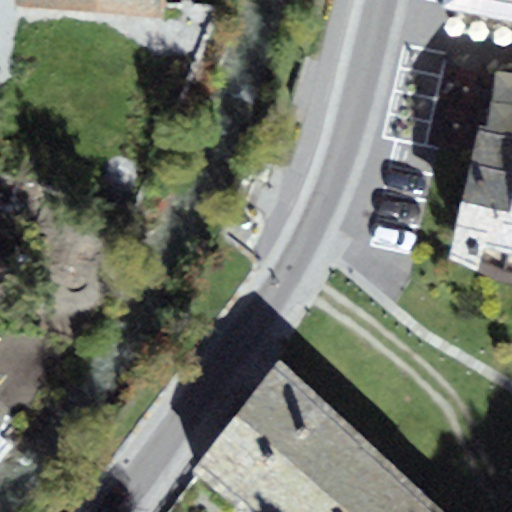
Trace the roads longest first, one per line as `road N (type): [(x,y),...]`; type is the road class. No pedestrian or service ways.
road 1 (tertiary): [(118,511),(305,249),(344,150),(380,0)]
road 2 (track): [(291,275),(454,404),(493,491),(511,511)]
